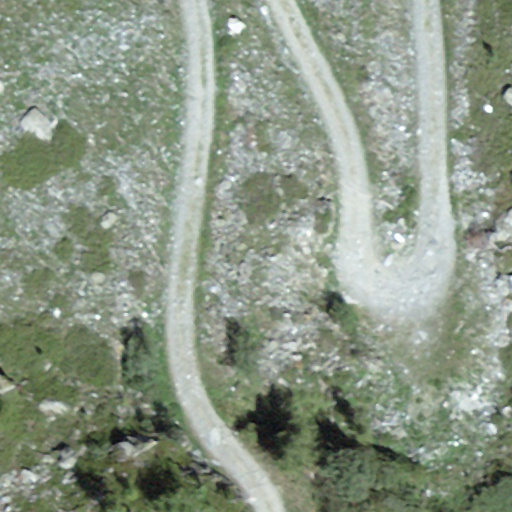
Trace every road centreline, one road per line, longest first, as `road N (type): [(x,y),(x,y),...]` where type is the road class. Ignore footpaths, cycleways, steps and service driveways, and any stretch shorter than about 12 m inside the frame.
road 1 (track): [(424,0),(434,242),(429,273),(412,289),(382,288),(356,268),(342,122),(283,0)]
road 2 (track): [(195,0),(196,142),(175,299),(176,355),(187,393),(213,436),(245,465),(270,511)]
